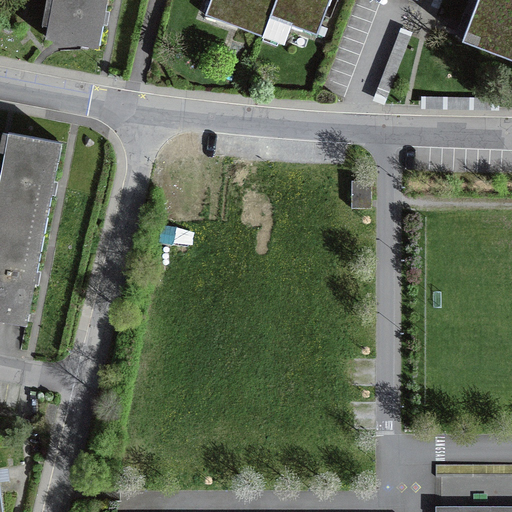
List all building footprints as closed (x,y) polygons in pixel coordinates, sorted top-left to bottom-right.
[(103,50),(112,0),(55,0),(48,40),(103,50)] [(263,35),(269,19),(275,0),(206,0),(202,14),(263,35)] [(275,0),(269,19),(314,35),(326,0),(275,0)] [(511,0),(482,0),(466,42),(511,59),(511,0)] [(10,136),(0,192),(0,223),(48,232),(64,146),(10,136)] [(371,179),(352,178),(350,207),(370,208),(371,179)] [(0,321),(31,327),(48,232),(0,223),(0,321)]
